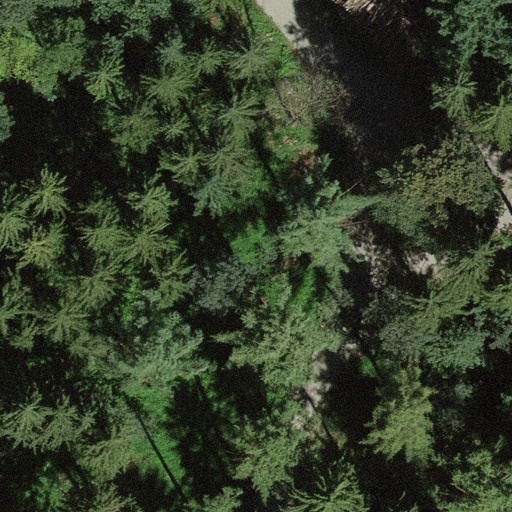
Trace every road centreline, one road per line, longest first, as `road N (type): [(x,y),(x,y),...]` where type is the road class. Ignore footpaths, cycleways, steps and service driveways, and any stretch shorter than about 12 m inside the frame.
road 1 (track): [(511,184),(372,281),(283,446),(273,511)]
road 2 (track): [(504,185),(331,61),(288,0)]
